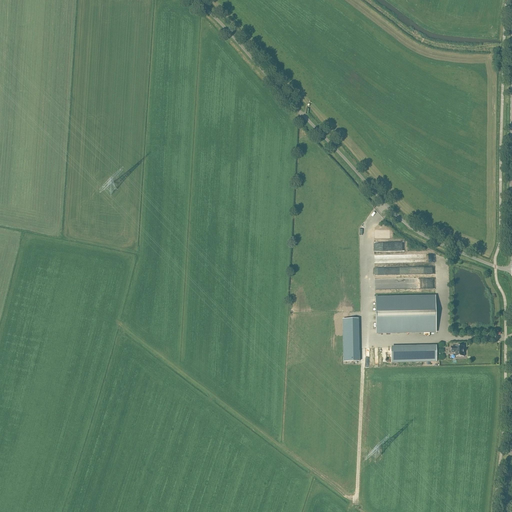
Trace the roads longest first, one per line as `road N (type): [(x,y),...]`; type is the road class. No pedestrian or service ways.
road 1 (unclassified): [(511,270),(403,222),(192,0)]
road 2 (track): [(368,342),(356,504)]
